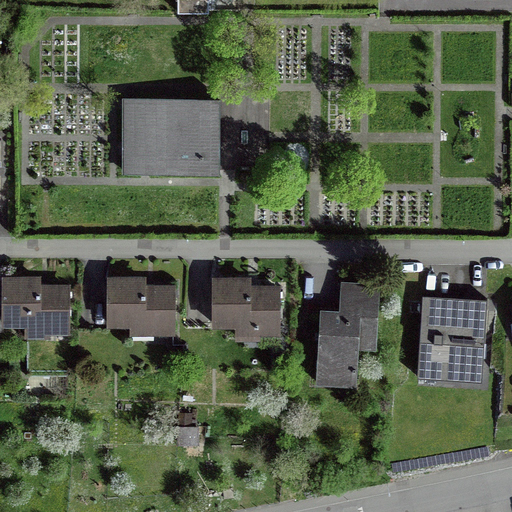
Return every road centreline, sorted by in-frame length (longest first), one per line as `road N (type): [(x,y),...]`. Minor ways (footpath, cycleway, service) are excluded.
road 1 (residential): [(511,250),(0,248)]
road 2 (residential): [(511,483),(372,511)]
